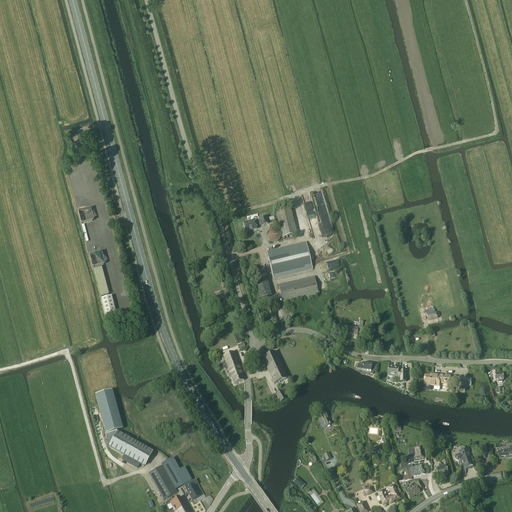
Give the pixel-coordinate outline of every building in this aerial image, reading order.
[(81,225),(94,221),(90,209),(77,212),(81,225)] [(282,238),(296,235),(291,211),(276,214),(282,238)] [(259,219),(259,220),(255,221),(243,224),(245,232),(257,229),(256,226),(260,225),(260,226),(268,224),(266,217),(259,219)] [(306,243),(267,252),(273,279),(312,270),(306,243)] [(92,268),(94,268),(105,265),(102,252),(89,255),(92,268)] [(314,277),(278,286),(283,304),(318,295),(314,277)] [(116,317),(111,297),(102,299),(107,319),(116,317)] [(271,300),(262,303),(268,323),(277,320),(271,300)] [(438,319),(436,313),(426,315),(428,321),(438,319)] [(358,329),(346,327),(346,335),(357,336),(358,329)] [(242,342),(238,333),(233,335),(237,344),(242,342)] [(234,353),(223,357),(234,385),(244,381),(234,353)] [(287,379),(275,353),(262,359),(274,386),(287,379)] [(393,377),(393,376),(400,377),(401,382),(406,382),(406,371),(400,371),(400,372),(399,372),(399,369),(389,368),(388,376),(393,377)] [(496,381),(498,380),(498,383),(503,383),(502,380),(504,380),(504,374),(495,374),(496,381)] [(430,385),(439,386),(439,383),(449,384),(450,376),(435,375),(435,377),(426,376),(426,378),(425,378),(425,382),(425,384),(421,384),(421,389),(430,390),(430,385)] [(95,395),(106,434),(122,430),(112,391),(95,395)] [(286,399),(282,391),(275,395),(280,403),(286,399)] [(320,414),(325,427),(331,425),(325,412),(320,414)] [(145,468),(153,452),(117,432),(108,448),(145,468)] [(511,446),(503,448),(503,451),(499,452),(499,457),(507,456),(507,459),(511,458),(511,446)] [(412,456),(414,456),(414,459),(424,458),(422,448),(414,449),(411,450),(412,456)] [(474,467),(468,449),(467,449),(465,448),(463,448),(461,449),(461,450),(461,451),(459,452),(460,455),(458,455),(456,456),(455,458),(455,459),(456,460),(458,461),(459,461),(461,467),(464,466),(465,469),(474,467)] [(446,466),(442,467),(441,465),(438,466),(439,468),(435,469),(438,477),(448,474),(446,466)] [(177,492),(162,466),(148,474),(163,500),(177,492)] [(413,469),(410,469),(411,477),(414,477),(428,475),(426,466),(413,469)] [(410,469),(409,468),(402,470),(404,482),(412,480),(411,477),(410,469)] [(184,487),(192,501),(200,497),(194,487),(198,485),(195,480),(184,487)] [(394,486),(388,489),(391,495),(386,497),(383,491),(377,493),(383,506),(399,499),(394,486)] [(371,487),(363,490),(367,497),(374,493),(371,487)] [(419,493),(416,487),(406,493),(409,499),(419,493)] [(178,511),(186,508),(180,498),(170,504),(174,511),(178,511)] [(357,506),(359,511),(367,511),(363,503),(357,506)]
